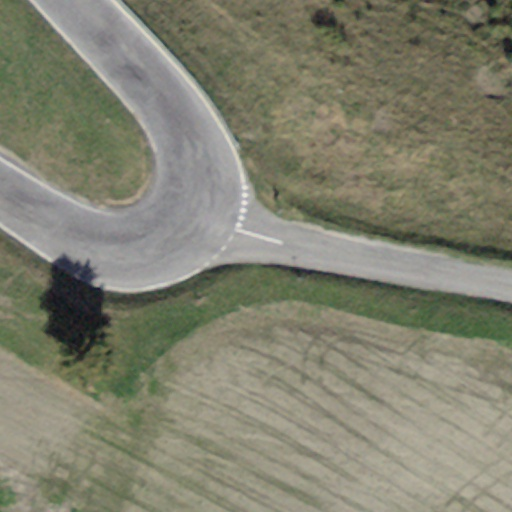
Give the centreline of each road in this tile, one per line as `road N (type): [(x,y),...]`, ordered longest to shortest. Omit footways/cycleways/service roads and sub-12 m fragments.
road 1 (unclassified): [(511,291),(264,239),(193,209)]
road 2 (tertiary): [(72,0),(192,134),(203,171),(193,209)]
road 3 (tertiary): [(193,209),(165,239),(126,253),(80,245),(0,196)]
